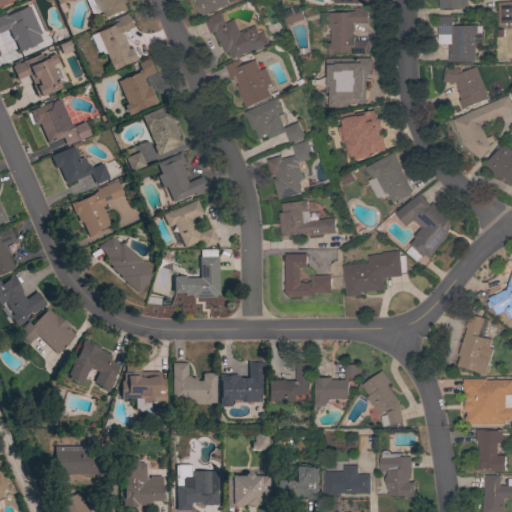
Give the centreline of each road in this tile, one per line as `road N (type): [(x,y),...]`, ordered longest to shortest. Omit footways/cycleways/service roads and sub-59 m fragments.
road 1 (residential): [(511,228),(400,333),(170,331),(98,309)]
road 2 (residential): [(254,329),(244,196),(160,0)]
road 3 (residential): [(498,233),(406,119),(404,0)]
road 4 (residential): [(98,309),(66,278),(0,128)]
road 5 (residential): [(445,511),(434,409),(400,333)]
